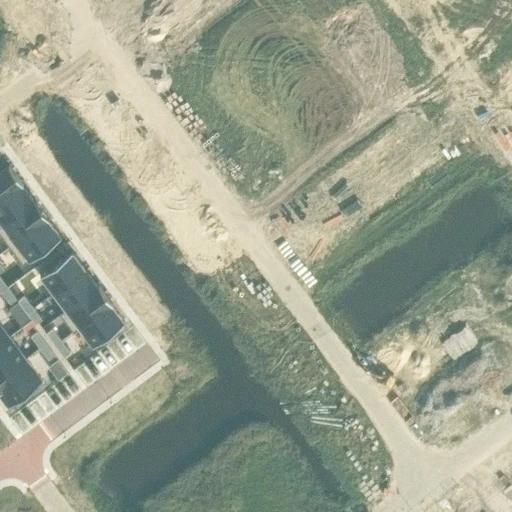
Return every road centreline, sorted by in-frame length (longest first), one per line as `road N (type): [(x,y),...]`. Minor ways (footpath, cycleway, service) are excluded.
road 1 (residential): [(313,232),(140,5)]
road 2 (residential): [(477,104),(313,232)]
road 3 (residential): [(0,106),(140,5)]
road 4 (residential): [(20,448),(157,344)]
road 5 (residential): [(396,511),(511,429)]
road 6 (residential): [(400,0),(477,104)]
